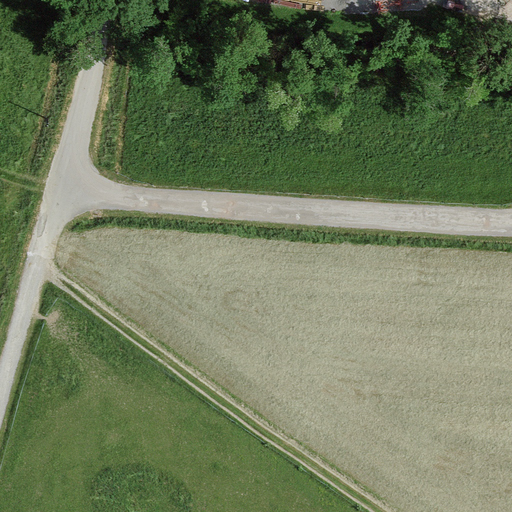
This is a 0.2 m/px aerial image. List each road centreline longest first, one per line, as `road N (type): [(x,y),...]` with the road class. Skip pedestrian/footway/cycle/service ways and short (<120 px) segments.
road 1 (unclassified): [(511,223),(61,191),(96,53),(100,0)]
road 2 (track): [(37,264),(383,511)]
road 3 (track): [(61,191),(0,400)]
